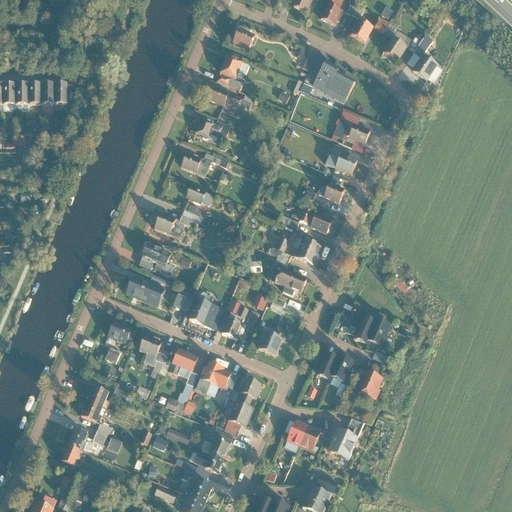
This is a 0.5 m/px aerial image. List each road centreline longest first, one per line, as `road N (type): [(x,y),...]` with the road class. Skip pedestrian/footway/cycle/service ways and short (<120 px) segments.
road 1 (residential): [(220,1),(341,54),(405,98),(288,380)]
road 2 (residential): [(93,298),(220,1)]
road 3 (residential): [(2,511),(93,298)]
road 4 (residential): [(93,298),(288,380)]
road 5 (residential): [(288,380),(230,511)]
